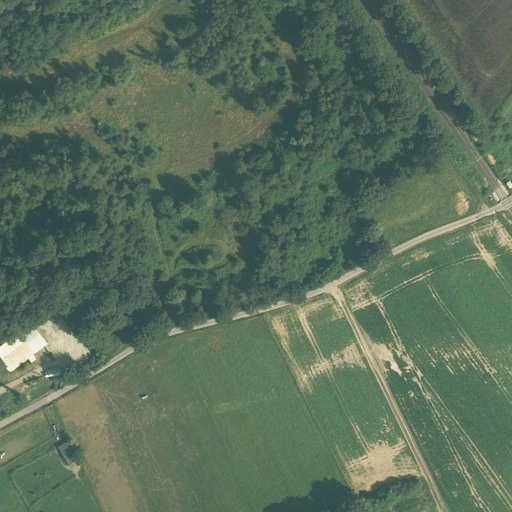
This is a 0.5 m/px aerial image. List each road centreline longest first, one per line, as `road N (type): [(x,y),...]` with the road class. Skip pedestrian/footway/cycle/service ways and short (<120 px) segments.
road 1 (track): [(0,424),(170,334),(332,285),(511,199)]
road 2 (track): [(511,236),(376,77),(325,0)]
road 3 (track): [(332,285),(436,492)]
